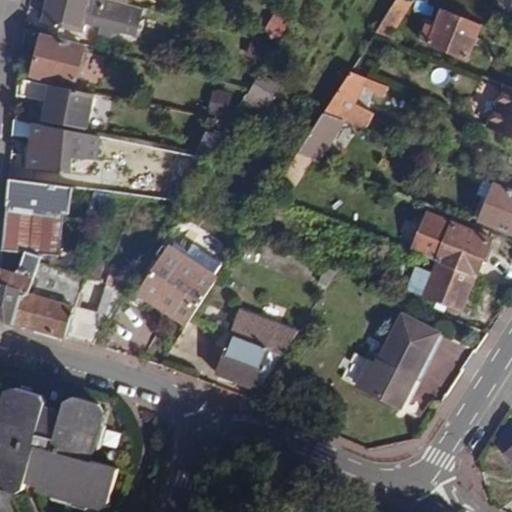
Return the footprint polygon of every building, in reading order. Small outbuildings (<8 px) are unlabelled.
[(104,0),(48,0),(43,23),(82,34),(85,24),(102,29),(100,38),(111,40),(114,31),(135,37),(143,10),(122,5),(104,0)] [(417,0),(416,0),(398,0),(376,34),(392,40),(417,0)] [(280,40),(292,17),(277,9),(264,32),(280,40)] [(482,27),(443,11),(435,29),(427,26),(420,42),(467,62),(482,27)] [(84,49),(44,38),(32,78),(60,86),(63,81),(75,84),(84,49)] [(350,74),(324,115),(346,123),(367,132),(374,116),(356,105),(365,89),(383,99),(389,89),(350,74)] [(260,76),(253,86),(272,96),(278,87),(260,76)] [(19,81),(18,98),(47,104),(44,121),(87,130),(94,96),(19,81)] [(211,106),(228,113),(236,94),(219,86),(211,106)] [(511,89),(508,88),(490,130),(511,139),(511,89)] [(314,161),(321,163),(346,123),(324,115),(318,124),(299,154),(314,161)] [(198,158),(209,161),(222,139),(209,133),(198,158)] [(66,139),(33,137),(30,172),(72,174),(73,155),(66,155),(66,139)] [(314,161),(299,154),(282,180),(296,190),(314,161)] [(511,187),(493,179),(485,177),(477,193),(485,198),(480,221),(511,234),(511,187)] [(9,181),(2,254),(43,256),(59,259),(65,217),(70,216),(74,190),(9,181)] [(431,233),(436,218),(430,215),(424,230),(431,233)] [(438,263),(477,279),(491,241),(436,218),(431,233),(424,230),(414,253),(438,263)] [(171,316),(188,326),(218,279),(215,277),(224,264),(193,245),(188,253),(181,248),(182,246),(175,242),(173,244),(145,288),(175,308),(171,316)] [(43,256),(2,254),(0,271),(0,314),(0,315),(5,323),(15,325),(25,293),(30,295),(40,265),(43,256)] [(463,313),(477,279),(438,263),(432,276),(417,270),(408,291),(463,313)] [(95,348),(104,331),(136,278),(112,271),(98,316),(76,309),(86,278),(40,265),(30,295),(25,293),(15,325),(33,330),(95,348)] [(140,295),(171,316),(175,308),(145,288),(140,295)] [(218,377),(261,393),(301,332),(241,312),(218,377)] [(440,336),(403,317),(378,364),(362,355),(347,384),(402,412),(440,336)] [(95,348),(107,351),(114,337),(104,331),(95,348)] [(0,511),(9,511),(12,503),(16,504),(22,499),(28,482),(37,484),(35,488),(101,509),(111,504),(121,472),(90,462),(103,415),(99,407),(74,399),(67,403),(63,416),(46,411),(47,405),(42,397),(21,390),(9,397),(1,427),(0,426),(0,511)] [(511,429),(496,444),(511,463),(511,429)]
